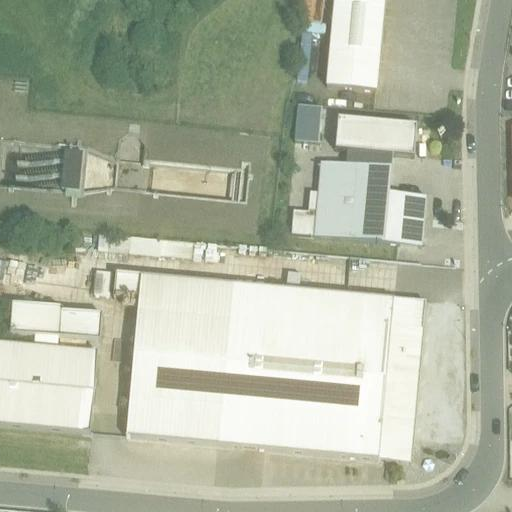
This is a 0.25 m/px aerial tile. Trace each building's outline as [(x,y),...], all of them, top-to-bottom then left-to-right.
[(386,0),(336,0),(328,90),(378,95),(386,0)] [(325,111),(300,108),(297,145),(322,148),(325,111)] [(390,173),(323,166),(316,240),(383,247),(388,197),(390,173)] [(428,200),(388,197),(383,247),(423,250),(428,200)] [(183,247),(118,243),(118,240),(97,238),(96,255),(182,261),(183,247)] [(114,277),(99,275),(96,299),(111,301),(114,277)] [(428,306),(118,277),(116,298),(141,301),(128,441),(389,465),(400,463),(409,456),(413,449),(415,442),(428,306)] [(11,338),(61,341),(63,315),(63,312),(13,308),(11,338)] [(104,318),(63,315),(61,341),(102,344),(104,318)] [(99,356),(0,347),(0,429),(91,438),(99,356)]
